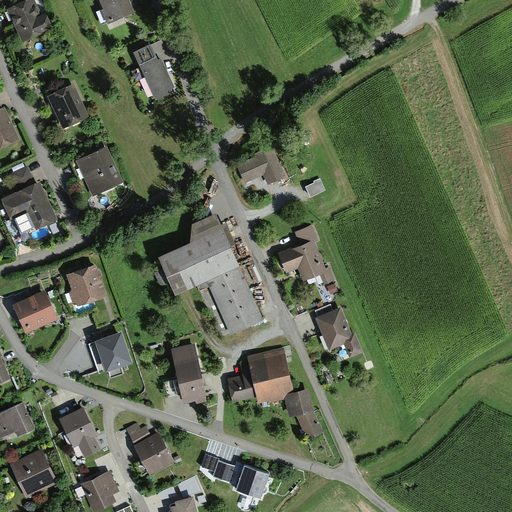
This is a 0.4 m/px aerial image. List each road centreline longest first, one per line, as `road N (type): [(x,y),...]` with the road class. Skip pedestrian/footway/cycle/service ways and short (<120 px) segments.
road 1 (residential): [(353,479),(210,155)]
road 2 (track): [(210,155),(248,120),(451,0)]
road 3 (residential): [(109,401),(353,479)]
road 4 (residential): [(79,239),(0,67)]
road 5 (residential): [(210,155),(153,0)]
road 6 (residential): [(79,239),(136,210),(210,155)]
road 7 (residential): [(0,319),(41,374),(109,401)]
